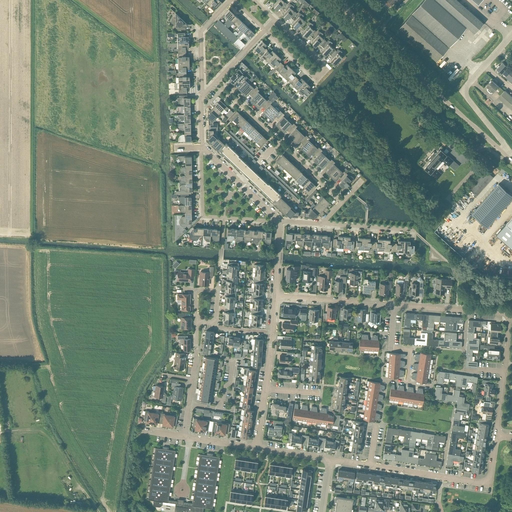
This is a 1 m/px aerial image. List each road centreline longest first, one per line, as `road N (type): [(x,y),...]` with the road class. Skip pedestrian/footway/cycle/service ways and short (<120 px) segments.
road 1 (tertiary): [(510,159),(332,0)]
road 2 (track): [(155,167),(151,0)]
road 3 (unclassified): [(510,159),(463,91),(511,34)]
road 4 (residential): [(265,29),(316,78),(326,68),(274,20)]
road 5 (residential): [(202,147),(202,216),(279,221)]
road 6 (track): [(98,511),(47,433),(0,431)]
